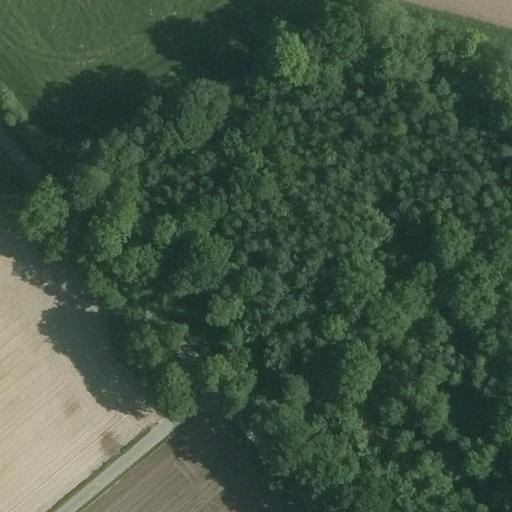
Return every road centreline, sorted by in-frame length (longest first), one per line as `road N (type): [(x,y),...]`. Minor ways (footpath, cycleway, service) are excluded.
road 1 (unclassified): [(0,136),(214,389)]
road 2 (unclassified): [(67,511),(214,389)]
road 3 (unclassified): [(214,389),(317,511)]
